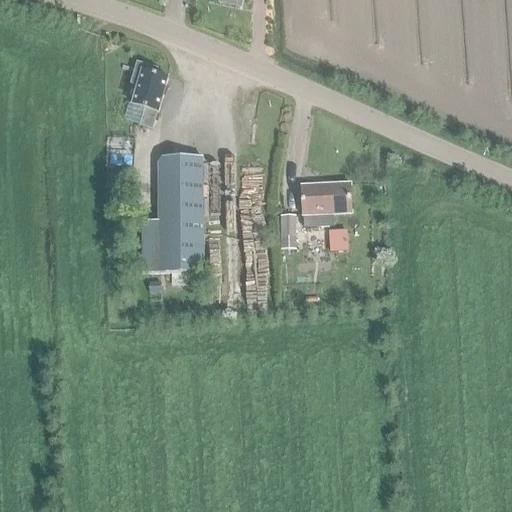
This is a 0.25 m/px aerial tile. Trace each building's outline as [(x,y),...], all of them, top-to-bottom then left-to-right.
[(168,78),(157,75),(158,71),(136,64),(130,86),(135,87),(129,105),(143,109),(138,126),(152,130),(168,78)] [(124,153),(124,164),(132,164),(132,153),(124,153)] [(142,222),(142,241),(142,275),(180,274),(189,274),(203,274),(201,159),(156,159),(156,222),(142,222)] [(352,215),(350,183),(299,186),(301,218),(302,217),(332,216),(352,215)] [(332,216),(302,217),(303,230),(333,229),(332,216)] [(280,218),(281,251),(297,251),(296,218),(280,218)] [(189,274),(180,274),(181,288),(189,288),(189,274)] [(159,283),(148,284),(149,295),(160,295),(159,283)]
